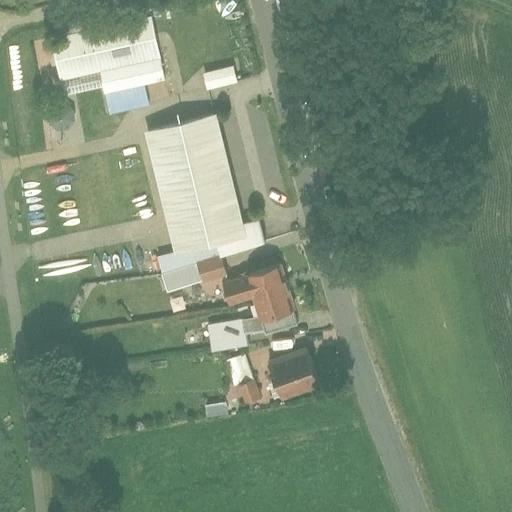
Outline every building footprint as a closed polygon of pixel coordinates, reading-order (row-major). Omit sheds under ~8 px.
[(107,92),(145,84),(167,79),(163,57),(102,70),(107,92)] [(207,87),(212,86),(238,80),(234,64),(203,72),(207,87)] [(107,92),(111,113),(121,111),(150,105),(145,84),(107,92)] [(50,121),(57,128),(66,128),(72,122),(73,113),(66,106),(57,106),(51,112),(50,121)] [(217,111),(147,129),(178,248),(248,231),(245,220),(217,111)] [(142,216),(127,145),(70,158),(69,149),(28,158),(38,206),(43,205),(50,236),(142,216)] [(248,231),(178,248),(159,254),(163,268),(224,251),(266,238),(260,217),(245,220),(248,231)] [(163,268),(169,288),(229,271),(224,251),(163,268)] [(281,264),(225,280),(230,299),(254,292),(266,331),(298,322),(281,264)] [(209,322),(212,350),(249,345),(247,331),(263,329),(261,315),(209,322)] [(308,342),(268,357),(282,396),(322,381),(308,342)] [(246,352),(234,356),(243,380),(254,376),(246,352)] [(229,399),(244,393),(248,403),(262,398),(255,376),(225,387),(229,399)]
